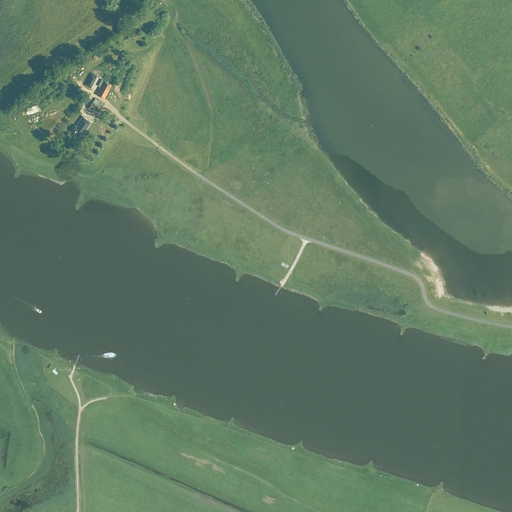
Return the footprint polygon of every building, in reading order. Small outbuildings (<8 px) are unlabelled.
[(73,74),(69,69),(62,75),(66,80),(73,74)] [(98,75),(91,72),(85,85),(91,88),(98,75)] [(104,80),(96,94),(104,99),(112,84),(104,80)] [(97,115),(105,104),(96,98),(88,108),(97,115)] [(91,122),(83,116),(76,126),(75,125),(71,131),(81,138),(85,132),(84,131),(91,122)]
